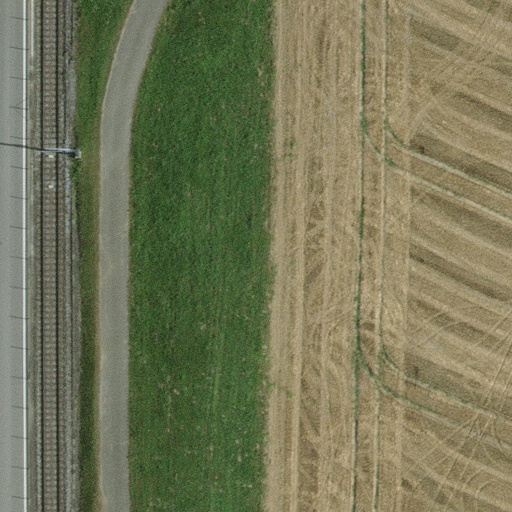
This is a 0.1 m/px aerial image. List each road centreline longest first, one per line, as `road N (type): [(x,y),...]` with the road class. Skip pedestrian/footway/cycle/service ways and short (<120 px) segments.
road 1 (track): [(114,511),(116,156),(133,50),(152,0)]
road 2 (residential): [(8,0),(8,511)]
